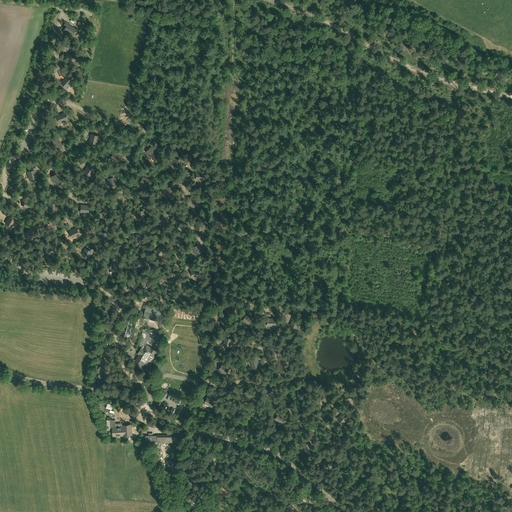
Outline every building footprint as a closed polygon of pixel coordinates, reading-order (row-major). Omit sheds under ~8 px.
[(65,28),(64,30),(63,32),(66,34),(67,32),(71,35),(75,29),(69,25),(69,24),(66,22),(63,26),(65,28)] [(72,61),(77,60),(76,53),(69,54),(68,53),(64,54),(65,59),(68,59),(69,63),(73,62),(72,61)] [(69,79),(71,77),(67,74),(64,77),(65,78),(60,83),(65,88),(69,84),(70,85),(73,82),(69,79)] [(58,114),(54,115),(56,121),(58,120),(59,122),(67,119),(65,113),(58,115),(58,114)] [(99,135),(91,134),(89,142),(93,143),(92,145),(98,146),(98,142),(97,142),(99,135)] [(53,141),(51,140),(47,144),(51,147),(52,146),(57,150),(62,145),(55,139),(53,141)] [(160,153),(158,150),(156,152),(151,147),(146,152),(151,157),(153,155),(155,157),(160,153)] [(121,158),(115,152),(110,158),(116,163),(121,158)] [(94,165),(89,162),(86,166),(87,166),(83,173),(90,177),(95,169),(92,167),(94,165)] [(36,172),(35,168),(31,169),(31,171),(27,172),(29,180),(36,178),(34,172),(36,172)] [(59,174),(57,171),(53,173),(54,175),(51,177),(56,184),(62,180),(58,174),(59,174)] [(110,186),(117,184),(115,178),(117,177),(116,174),(110,175),(111,178),(108,179),(110,186)] [(150,180),(143,177),(140,183),(147,186),(150,180)] [(175,193),(173,186),(166,188),(169,195),(175,193)] [(198,201),(191,197),(188,203),(194,207),(198,201)] [(33,203),(25,200),(23,207),(30,209),(33,203)] [(49,211),(56,211),(56,205),(58,204),(58,201),(52,201),(52,203),(49,204),(49,211)] [(113,212),(107,207),(102,213),(108,217),(113,212)] [(170,220),(166,214),(168,213),(166,210),(162,213),(163,215),(160,218),(164,224),(170,220)] [(15,221),(9,217),(5,224),(11,227),(15,221)] [(30,238),(36,234),(32,230),(34,228),(32,225),(28,229),(29,230),(26,232),(30,238)] [(79,235),(76,228),(69,231),(72,238),(79,235)] [(202,251),(199,244),(193,247),(196,254),(202,251)] [(166,250),(161,245),(156,251),(161,256),(166,250)] [(92,251),(85,249),(82,256),(89,258),(92,251)] [(146,262),(141,256),(135,260),(140,266),(146,262)] [(122,265),(119,263),(118,265),(112,262),(109,269),(116,272),(118,268),(120,269),(122,265)] [(200,275),(199,269),(191,270),(193,277),(200,275)] [(170,278),(164,274),(160,280),(167,284),(170,278)] [(136,288),(134,280),(128,282),(129,289),(136,288)] [(228,320),(226,312),(220,314),(222,321),(228,320)] [(137,317),(125,313),(119,333),(131,336),(137,317)] [(253,319),(247,315),(243,320),(249,325),(253,319)] [(297,328),(300,321),(297,320),(298,317),(293,315),(291,318),(293,319),(290,326),(297,328)] [(113,324),(100,323),(99,334),(112,334),(113,324)] [(141,336),(136,344),(141,347),(146,340),(146,334),(143,333),(141,336)] [(232,339),(225,337),(224,345),(230,346),(232,339)] [(150,361),(156,351),(157,351),(151,347),(146,344),(143,348),(142,348),(140,351),(138,354),(139,354),(138,357),(141,358),(139,362),(142,364),(148,368),(151,364),(152,362),(150,361)] [(258,357),(250,360),(253,369),(261,367),(258,357)] [(102,366),(98,372),(105,375),(108,368),(105,366),(106,364),(102,362),(100,365),(102,366)] [(229,369),(223,364),(219,370),(225,374),(229,369)] [(277,389),(271,384),(266,391),(272,395),(277,389)] [(307,395),(305,389),(298,390),(299,397),(307,395)] [(252,397),(248,390),(243,394),(247,400),(252,397)] [(329,396),(323,392),(319,398),(326,402),(329,396)] [(354,399),(352,393),(345,395),(347,402),(354,399)] [(213,400),(207,397),(204,403),(211,407),(213,404),(214,405),(217,401),(214,399),(213,400)] [(236,413),(230,409),(226,416),(232,419),(236,413)] [(281,424),(285,418),(280,414),(281,412),(278,410),(275,414),(277,416),(275,419),(281,424)] [(348,418),(342,414),(338,420),(343,424),(348,418)] [(259,421),(252,418),(249,425),(256,428),(259,421)] [(128,425),(124,425),(124,422),(115,423),(115,419),(106,420),(107,431),(113,430),(113,436),(132,435),(131,424),(128,425)] [(341,438),(334,436),(332,443),(339,445),(341,438)] [(312,450),(310,443),(304,444),(305,452),(312,450)] [(333,464),(329,458),(323,461),(326,467),(333,464)] [(177,486),(171,472),(163,475),(169,489),(177,486)]
